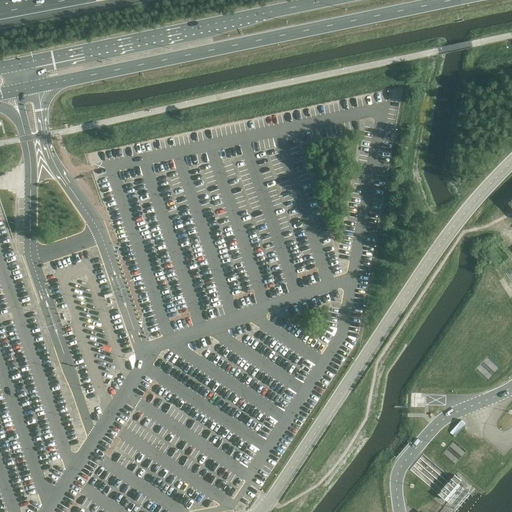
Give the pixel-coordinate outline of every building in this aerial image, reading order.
[(448,433),(451,437),(453,434),(458,429),(461,425),(458,422),(454,426),(450,431),(448,433)] [(450,479),(451,478),(423,454),(421,452),(416,448),(411,444),(409,442),(406,440),(450,479)] [(447,483),(448,482),(403,443),(402,444),(447,483)] [(444,487),(445,486),(400,447),(399,448),(444,487)] [(441,490),(441,489),(397,451),(396,452),(441,490)] [(437,494),(438,493),(393,455),(393,456),(395,458),(398,460),(403,464),(408,469),(409,470),(437,494)] [(446,502),(455,509),(455,508),(457,507),(458,505),(459,504),(460,503),(461,501),(462,501),(463,499),(465,497),(466,495),(468,494),(472,489),(454,474),(451,478),(450,479),(449,480),(448,482),(447,483),(446,484),(445,486),(444,487),(443,488),(441,489),(441,490),(440,492),(438,493),(437,494),(446,502)]
